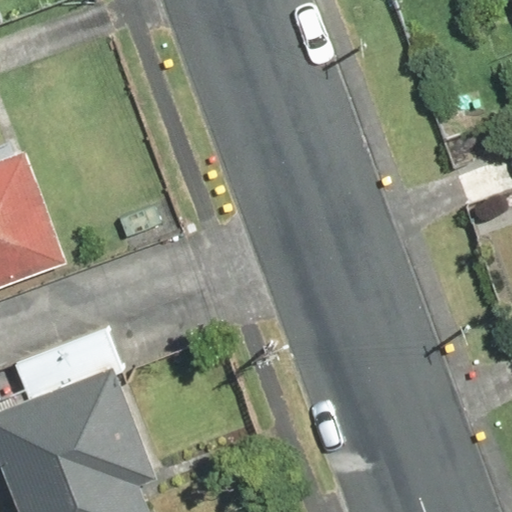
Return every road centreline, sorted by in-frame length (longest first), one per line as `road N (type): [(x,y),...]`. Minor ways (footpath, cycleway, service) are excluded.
road 1 (secondary): [(238,0),(426,511)]
road 2 (unknown): [(394,424),(511,381)]
